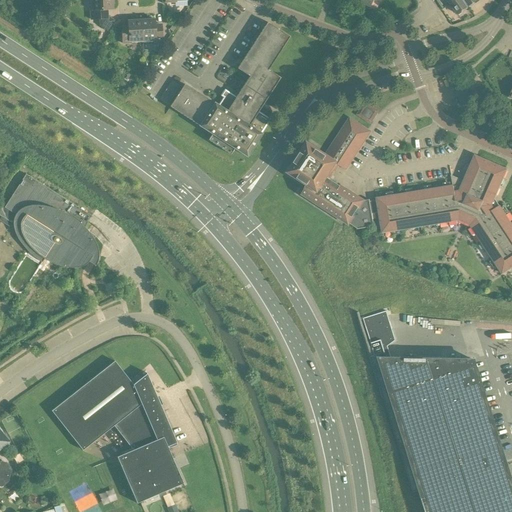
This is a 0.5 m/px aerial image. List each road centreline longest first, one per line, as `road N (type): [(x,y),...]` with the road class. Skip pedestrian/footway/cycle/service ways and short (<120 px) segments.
road 1 (residential): [(243,511),(212,399),(169,328),(125,319),(0,396)]
road 2 (secondary): [(363,511),(349,426),(323,345),(285,273),(231,209)]
road 3 (secondary): [(212,227),(302,353),(330,426),(342,511)]
road 4 (secondary): [(231,209),(124,121),(0,41)]
road 5 (secondary): [(0,70),(109,140),(212,227)]
road 6 (residential): [(252,0),(362,40),(398,34)]
road 7 (tertiary): [(231,209),(306,108)]
